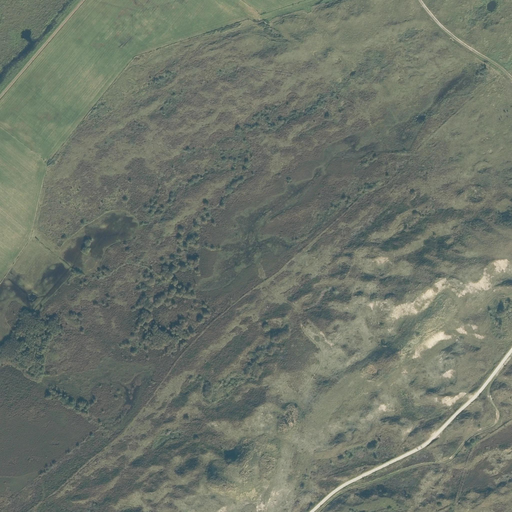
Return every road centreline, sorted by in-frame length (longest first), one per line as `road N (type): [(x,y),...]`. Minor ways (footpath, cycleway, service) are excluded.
road 1 (track): [(487,381),(495,422),(447,463),(406,467),(319,511)]
road 2 (track): [(82,0),(0,96)]
